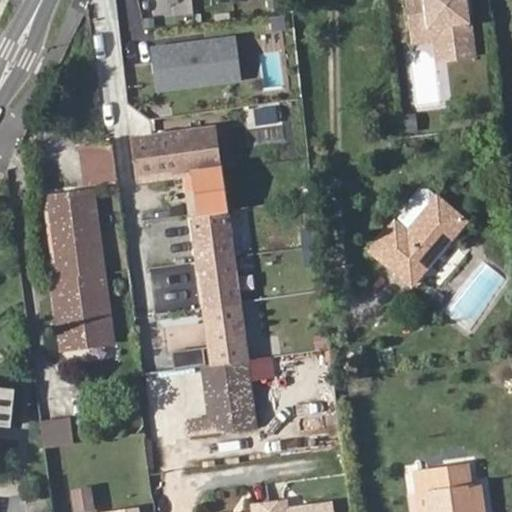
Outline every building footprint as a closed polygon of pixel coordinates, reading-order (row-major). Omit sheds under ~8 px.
[(467,0),(407,0),(411,30),(442,26),(443,38),(446,59),(475,55),(467,0)] [(269,15),(271,29),(284,28),(282,14),(269,15)] [(442,26),(411,30),(413,42),(443,38),(442,26)] [(197,44),(153,49),(158,88),(194,84),(193,80),(238,75),(234,39),(207,43),(207,46),(198,47),(197,44)] [(238,75),(193,80),(194,84),(239,79),(238,75)] [(248,106),(248,127),(274,127),(274,106),(248,106)] [(218,125),(130,137),(136,185),(196,177),(201,214),(195,214),(212,356),(249,351),(218,125)] [(106,143),(75,146),(78,187),(110,184),(106,143)] [(63,328),(54,329),(57,353),(110,346),(90,196),(52,201),(59,256),(48,258),(53,291),(50,291),(52,306),(60,305),(63,328)] [(59,256),(52,201),(41,202),(48,258),(59,256)] [(372,249),(411,285),(465,226),(439,201),(409,234),(397,223),(372,249)] [(52,306),(54,329),(63,328),(60,305),(52,306)] [(199,350),(170,351),(171,367),(200,365),(199,350)] [(249,351),(212,356),(218,407),(190,411),(194,435),(259,427),(259,423),(274,421),(271,396),(255,398),(249,351)] [(17,393),(0,391),(0,429),(5,430),(7,417),(14,418),(17,393)] [(13,431),(14,418),(7,417),(5,430),(13,431)] [(45,453),(75,447),(71,423),(41,427),(45,453)] [(414,467),(417,489),(428,487),(431,511),(480,511),(477,480),(467,481),(464,460),(414,467)] [(75,511),(98,511),(94,486),(72,490),(75,511)] [(431,511),(428,487),(417,489),(420,511),(431,511)]
